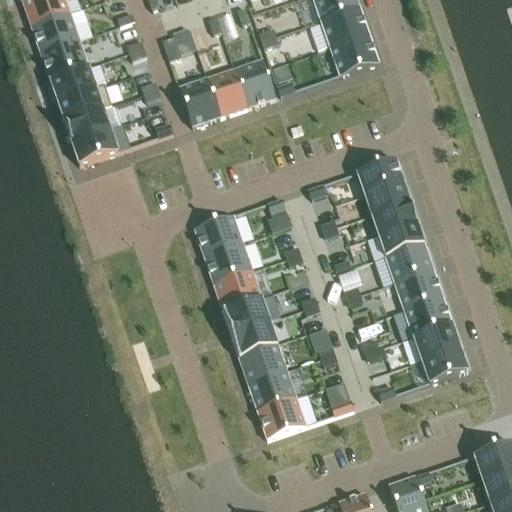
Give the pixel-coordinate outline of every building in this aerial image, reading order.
[(63,0),(34,0),(23,4),(32,31),(70,18),(63,0)] [(150,0),(147,1),(152,14),(159,12),(154,0),(150,0)] [(312,0),(321,26),(359,13),(354,0),(312,0)] [(359,13),(321,26),(322,28),(330,52),(368,39),(359,13)] [(244,14),(236,16),(241,30),(249,27),(244,14)] [(70,18),(32,31),(41,58),(79,45),(70,18)] [(132,19),(117,24),(120,32),(134,27),(132,19)] [(217,23),(209,26),(213,39),(221,37),(217,23)] [(310,32),(318,56),(330,52),(322,28),(310,32)] [(197,55),(190,32),(178,36),(186,59),(197,55)] [(272,34),(258,39),(261,46),(274,42),(272,34)] [(368,39),(330,52),(339,80),(378,67),(368,39)] [(274,42),(261,46),(263,54),(277,49),(274,42)] [(79,45),(41,58),(50,85),(89,72),(79,45)] [(140,47),(127,51),(133,66),(146,61),(140,47)] [(260,66),(235,75),(247,113),(248,113),(275,103),(262,66),(260,66)] [(287,69),(274,74),(279,87),(292,82),(287,69)] [(89,72),(50,85),(57,106),(96,93),(89,72)] [(235,75),(207,84),(220,122),(247,113),(235,75)] [(207,84),(179,94),(192,131),(220,122),(207,84)] [(291,86),(278,91),(281,101),(295,96),(291,86)] [(155,87),(140,92),(146,107),(160,102),(161,102),(156,87),(155,87)] [(96,93),(57,106),(64,126),(103,113),(111,110),(104,90),(96,93)] [(103,113),(64,126),(71,147),(110,134),(103,113)] [(169,129),(155,133),(158,143),(172,138),(169,129)] [(110,134),(71,147),(79,170),(118,157),(113,143),(110,134)] [(357,178),(364,198),(402,185),(395,164),(357,178)] [(371,219),(409,206),(402,185),(364,198),(371,219)] [(312,204),(326,199),(323,189),(308,194),(312,204)] [(267,208),(271,218),(285,213),(282,203),(267,208)] [(416,224),(409,206),(371,219),(377,237),(416,224)] [(195,233),(204,262),(243,248),(242,246),(234,224),(233,220),(195,233)] [(334,223),(320,228),(322,236),(337,231),(334,223)] [(385,260),(423,247),(416,224),(377,237),(385,260)] [(337,231),(322,236),(325,243),(339,238),(337,231)] [(433,274),(423,247),(385,260),(386,262),(395,287),(433,274)] [(204,262),(214,288),(252,275),(252,273),(244,250),(243,248),(204,262)] [(298,251),(284,256),(286,263),(301,259),(298,251)] [(301,259),(286,263),(289,271),(303,266),(301,259)] [(383,291),(395,287),(386,262),(374,266),(383,291)] [(348,264),(334,269),(337,276),(351,272),(348,264)] [(442,301),(433,274),(395,287),(404,314),(442,301)] [(214,288),(222,313),(261,300),(252,275),(214,288)] [(360,299),(358,291),(343,296),(346,304),(360,299)] [(360,299),(346,304),(348,311),(363,306),(360,299)] [(222,313),(231,338),(269,325),(261,300),(222,313)] [(315,301),(301,306),(303,313),(318,308),(315,301)] [(413,341),(452,328),(442,301),(404,314),(413,341)] [(318,308),(303,313),(306,321),(320,316),(318,308)] [(174,378),(160,333),(154,335),(149,319),(131,325),(150,385),(174,378)] [(269,325),(231,338),(239,363),(278,350),(269,325)] [(460,352),(452,328),(413,341),(421,365),(460,352)] [(377,346),(362,351),(365,358),(379,353),(377,346)] [(239,363),(248,388),(287,375),(278,350),(239,363)] [(332,351),(318,356),(321,363),(335,359),(332,351)] [(429,388),(468,375),(460,352),(421,365),(429,388)] [(379,353),(365,358),(367,366),(382,361),(379,353)] [(335,359),(321,363),(323,371),(338,366),(335,359)] [(287,375),(248,388),(258,416),(296,403),(287,375)] [(155,398),(164,421),(188,412),(180,389),(155,398)] [(392,391),(378,396),(381,405),(395,400),(392,391)] [(306,431),(296,403),(258,416),(267,444),(306,431)] [(351,405),(337,410),(340,419),(354,414),(351,405)] [(171,446),(192,442),(187,417),(166,422),(171,446)] [(481,484),(511,473),(511,448),(474,462),(481,484)] [(489,505),(511,497),(511,473),(481,484),(489,505)] [(429,478),(418,482),(420,490),(431,486),(429,478)] [(389,491),(395,511),(425,511),(415,482),(389,491)] [(511,511),(511,497),(489,505),(491,511),(511,511)] [(370,511),(365,499),(339,508),(340,511),(370,511)]
